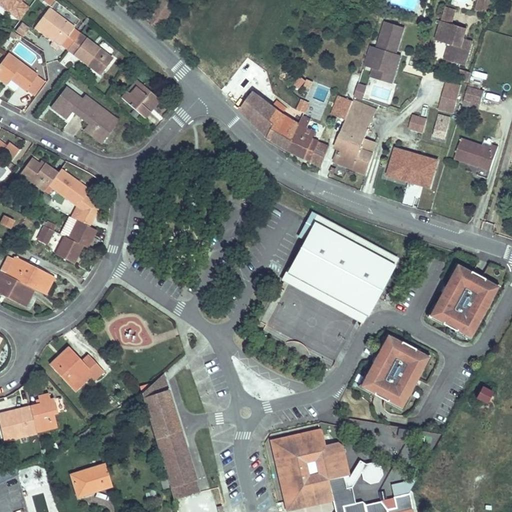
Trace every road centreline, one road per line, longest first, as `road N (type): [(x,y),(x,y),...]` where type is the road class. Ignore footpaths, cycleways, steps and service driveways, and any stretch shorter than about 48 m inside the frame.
road 1 (tertiary): [(204,95),(288,171),(511,252)]
road 2 (residential): [(245,411),(324,391),(379,318),(457,352),(479,349),(511,293)]
road 3 (residential): [(108,264),(220,340),(245,411)]
road 4 (unknown): [(490,100),(510,118),(470,238)]
road 5 (tertiary): [(102,0),(204,95)]
road 6 (residential): [(0,111),(120,174)]
